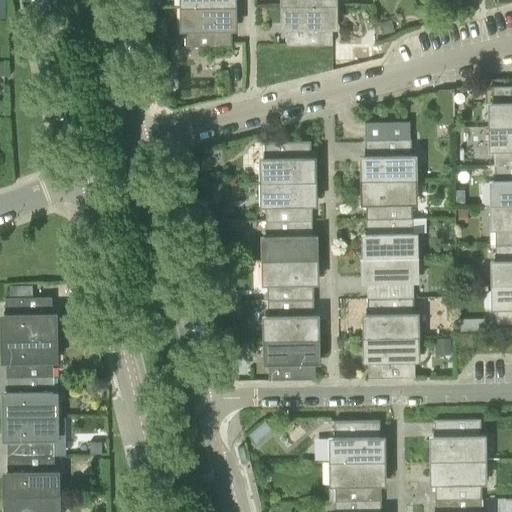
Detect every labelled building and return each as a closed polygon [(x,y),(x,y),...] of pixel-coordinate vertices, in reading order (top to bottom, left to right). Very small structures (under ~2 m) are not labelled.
[(317,5),(286,6),(286,46),(332,45),(332,5),(317,5)] [(230,7),(185,8),(185,47),(231,47),(230,7)] [(392,18),(379,21),(382,34),(395,30),(392,18)] [(494,126),(511,126),(511,87),(493,88),(494,126)] [(451,90),(451,89),(440,89),(440,90),(437,90),(438,124),(453,124),(453,116),(454,116),(454,90),(451,90)] [(366,181),(413,180),(412,140),(411,140),(411,123),(366,124),(366,181)] [(494,166),(511,165),(511,126),(494,126),(494,166)] [(266,182),(312,181),(312,142),(266,142),(266,182)] [(495,204),(511,203),(511,165),(494,166),(495,204)] [(223,181),(222,175),(222,168),(208,170),(209,182),(223,181)] [(413,219),(413,180),(366,181),(367,220),(413,219)] [(267,221),(277,221),(313,220),(312,181),(266,182),(267,221)] [(223,183),(213,183),(213,202),(223,202),(223,195),(223,183)] [(464,190),(455,190),(455,203),(465,202),(464,190)] [(495,243),(511,242),(511,203),(495,204),(495,243)] [(467,207),(458,207),(458,223),(467,223),(467,207)] [(413,219),(367,220),(368,259),(414,259),(413,219)] [(267,260),(314,261),(313,220),(277,221),(267,221),(267,260)] [(496,284),(511,283),(511,242),(495,243),(496,284)] [(454,244),(444,243),(443,254),(453,255),(454,244)] [(414,259),(368,259),(368,298),(414,298),(414,259)] [(268,300),(314,299),(314,261),(267,260),(268,300)] [(463,276),(463,268),(455,268),(455,276),(463,276)] [(511,323),(511,283),(496,284),(496,324),(511,323)] [(439,295),(452,295),(451,286),(439,286),(439,295)] [(6,297),(6,338),(52,337),(52,297),(6,297)] [(414,298),(368,298),(369,338),(415,337),(414,298)] [(290,339),(315,338),(314,299),(268,300),(268,339),(290,339)] [(459,315),(459,324),(459,328),(472,328),(472,324),(472,315),(459,315)] [(52,337),(6,338),(7,377),(53,376),(52,337)] [(415,337),(369,338),(369,378),(415,377),(415,337)] [(451,337),(434,338),(435,355),(451,355),(451,337)] [(315,379),(315,338),(290,339),(268,339),(269,379),(315,379)] [(237,352),(237,341),(225,342),(225,352),(237,352)] [(53,376),(7,377),(7,417),(54,416),(53,376)] [(54,416),(7,417),(8,456),(54,456),(54,416)] [(434,420),(435,459),(469,459),(481,459),(481,419),(434,420)] [(256,444),(273,430),(265,420),(248,435),(256,444)] [(334,461),(381,461),(380,420),(334,421),(334,461)] [(89,442),(89,454),(101,454),(101,442),(89,442)] [(54,456),(8,456),(8,496),(55,496),(54,456)] [(469,459),(435,459),(435,498),(482,498),(481,459),(469,459)] [(374,500),(381,500),(381,461),(334,461),(335,500),(374,500)] [(54,511),(55,496),(8,496),(8,511),(54,511)] [(481,511),(482,498),(435,498),(435,511),(481,511)] [(335,511),(381,511),(381,500),(374,500),(335,500),(335,511)]
